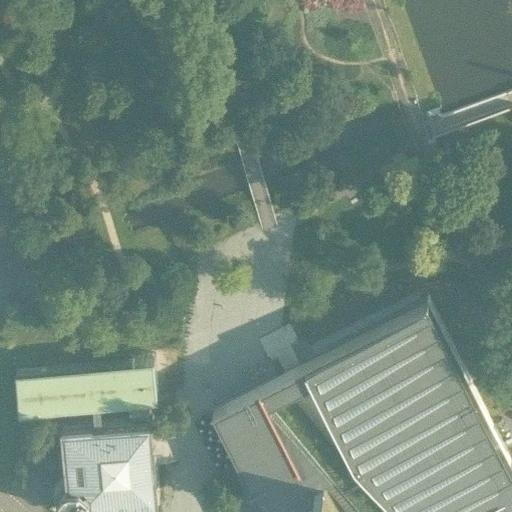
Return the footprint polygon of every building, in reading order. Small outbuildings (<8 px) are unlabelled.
[(227,395),(213,402),(260,495),(268,511),(468,511),(511,495),(511,461),(499,436),(491,419),(428,295),(297,360),(275,372),(227,395)] [(20,406),(68,402),(94,400),(103,399),(129,397),(148,395),(159,394),(155,353),(16,365),(20,406)] [(148,395),(129,397),(131,417),(150,415),(148,395)] [(94,400),(96,420),(105,419),(103,399),(94,400)] [(68,480),(60,490),(61,503),(71,511),(84,510),(92,500),(92,499),(117,497),(117,498),(160,494),(158,472),(157,466),(157,463),(156,459),(156,456),(156,455),(155,446),(155,445),(154,438),(154,435),(154,430),(152,415),(150,415),(131,417),(105,419),(96,420),(94,420),(93,418),(77,420),(69,420),(63,421),(69,480),(68,480)] [(511,511),(511,495),(468,511),(511,511)]
